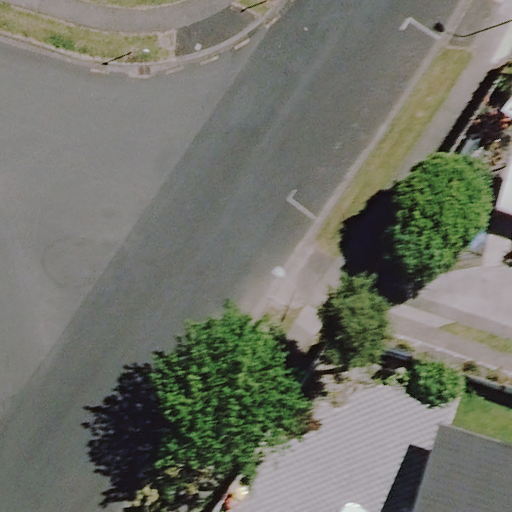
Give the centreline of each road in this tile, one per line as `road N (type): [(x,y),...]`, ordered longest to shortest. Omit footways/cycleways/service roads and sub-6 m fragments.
road 1 (residential): [(56,511),(252,223)]
road 2 (residential): [(252,223),(0,132)]
road 3 (residential): [(252,223),(393,0)]
